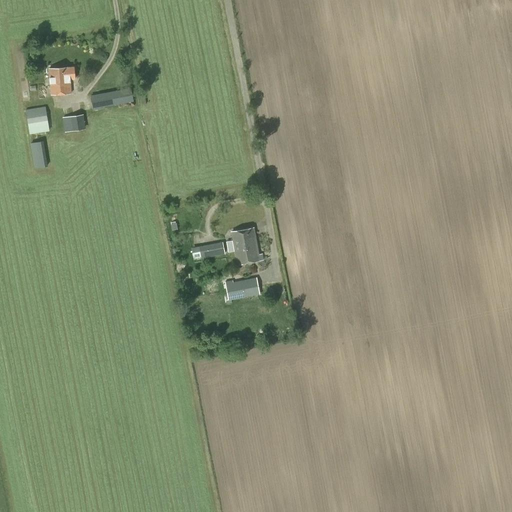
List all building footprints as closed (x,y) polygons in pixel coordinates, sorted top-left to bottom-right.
[(75,79),(74,67),(68,68),(49,69),(51,95),(71,94),(70,79),(75,79)] [(93,111),(101,109),(101,107),(139,100),(137,87),(90,95),(93,111)] [(30,134),(49,131),(45,106),(26,110),(30,134)] [(64,132),(85,129),(83,114),(62,117),(64,132)] [(31,141),(35,166),(49,164),(44,139),(31,141)] [(243,244),(256,242),(253,228),(232,232),(236,252),(245,251),(243,244)] [(194,260),(225,254),(223,242),(191,248),(194,260)] [(245,251),(236,252),(237,259),(238,265),(263,260),(262,254),(258,255),(256,242),(243,244),(245,251)] [(260,294),(257,278),(225,283),(226,284),(223,284),(224,289),(227,289),(228,296),(226,296),(227,303),(232,302),(231,300),(260,294)]
